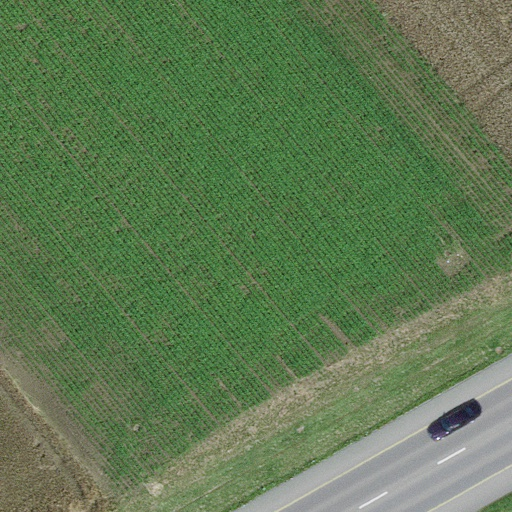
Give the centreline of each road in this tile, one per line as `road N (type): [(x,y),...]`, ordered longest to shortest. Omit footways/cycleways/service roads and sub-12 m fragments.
road 1 (track): [(511,308),(154,511)]
road 2 (primary): [(352,511),(511,421)]
